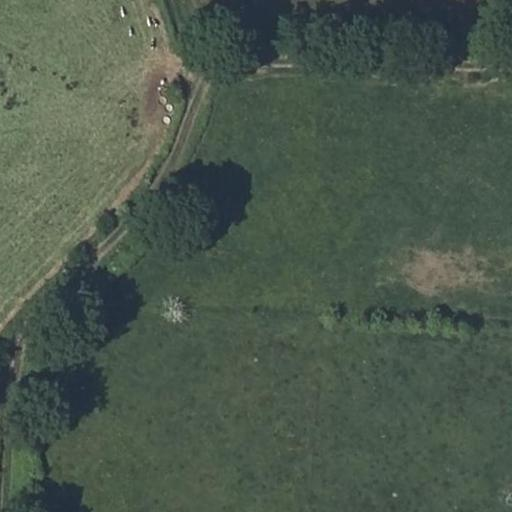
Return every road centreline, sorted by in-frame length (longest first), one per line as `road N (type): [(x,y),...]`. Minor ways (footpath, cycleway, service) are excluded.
road 1 (track): [(5,511),(8,418),(27,352),(66,287),(126,233),(167,171),(187,129),(199,61)]
road 2 (track): [(178,0),(179,27),(199,61),(511,71)]
